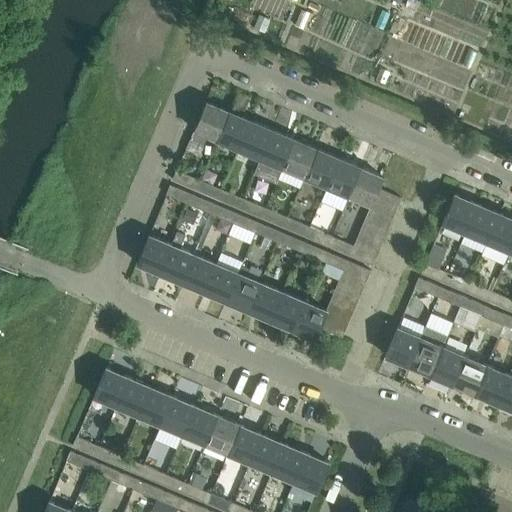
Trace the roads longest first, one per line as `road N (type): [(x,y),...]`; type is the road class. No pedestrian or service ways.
road 1 (residential): [(441,155),(217,64),(204,68),(184,90),(96,290)]
road 2 (residential): [(342,390),(96,290)]
road 3 (residential): [(342,390),(441,155)]
road 4 (residential): [(511,460),(380,406)]
